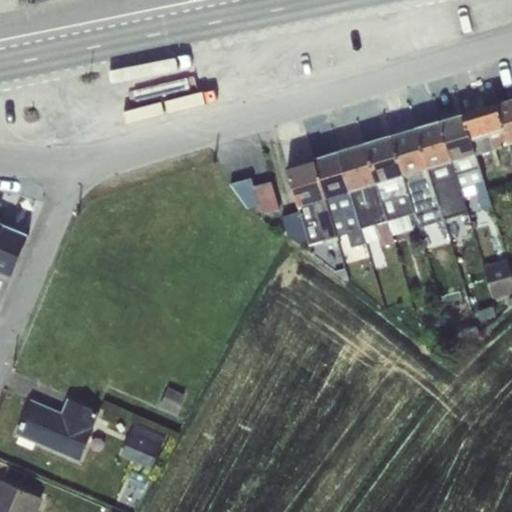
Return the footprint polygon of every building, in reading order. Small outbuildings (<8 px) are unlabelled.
[(511,99),(495,105),(502,131),(511,159),(511,99)] [(495,105),(465,114),(472,138),(502,131),(495,105)] [(465,114),(439,121),(463,196),(475,191),(481,211),(493,206),(472,138),(465,114)] [(439,121),(416,128),(445,219),(451,214),(456,223),(470,219),(463,196),(439,121)] [(416,128),(392,135),(414,212),(420,226),(445,219),(416,128)] [(392,135),(364,144),(394,243),(408,239),(400,217),(414,212),(392,135)] [(364,144),(338,152),(363,240),(369,256),(384,252),(381,246),(394,243),(364,144)] [(338,152),(314,159),(334,229),(345,226),(352,243),(363,240),(338,152)] [(337,236),(334,229),(314,159),(287,167),(299,210),(281,216),(288,237),(299,244),(308,241),(311,244),(337,236)] [(247,208),(263,202),(267,213),(292,203),(278,166),(237,181),(247,208)] [(0,301),(30,233),(5,223),(0,235),(0,301)] [(485,260),(491,295),(511,290),(511,255),(485,260)] [(79,461),(101,411),(68,397),(62,411),(31,399),(15,434),(79,461)] [(136,419),(125,453),(158,463),(168,430),(136,419)] [(38,511),(44,500),(0,480),(0,511),(38,511)]
